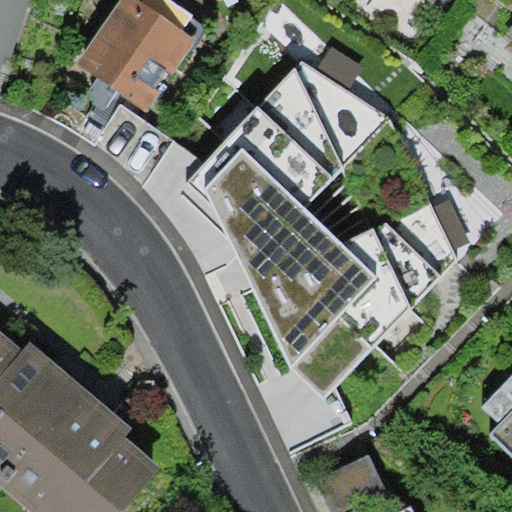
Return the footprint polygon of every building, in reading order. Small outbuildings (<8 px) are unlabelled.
[(0,0),(0,79),(27,0),(0,0)] [(208,49),(137,0),(122,0),(74,69),(154,125),(208,49)] [(416,0),(432,10),(436,0),(416,0)] [(293,171),(231,117),(168,189),(230,243),(293,171)] [(328,253),(242,293),(283,381),(369,340),(328,253)] [(19,359),(0,343),(0,492),(23,511),(128,511),(161,474),(120,440),(129,431),(29,348),(19,359)] [(505,423),(491,437),(511,457),(511,387),(491,408),(505,423)]
